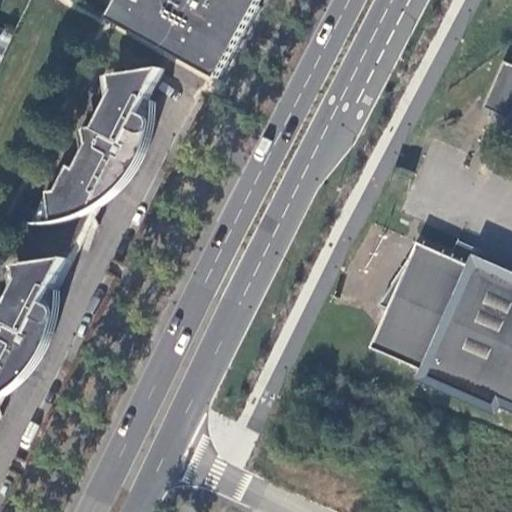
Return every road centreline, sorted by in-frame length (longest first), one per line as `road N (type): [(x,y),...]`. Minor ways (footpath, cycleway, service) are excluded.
road 1 (primary): [(349,0),(86,511)]
road 2 (primary): [(169,447),(399,0)]
road 3 (residential): [(180,99),(0,454)]
road 4 (residential): [(303,511),(169,447)]
